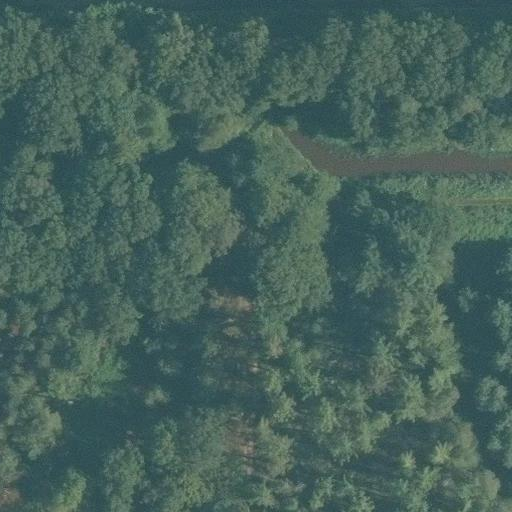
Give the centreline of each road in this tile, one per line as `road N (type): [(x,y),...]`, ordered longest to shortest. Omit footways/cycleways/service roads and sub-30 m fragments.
road 1 (track): [(249,511),(244,301),(237,271),(214,243),(183,229),(154,229),(0,259)]
road 2 (track): [(310,188),(359,203),(511,203)]
